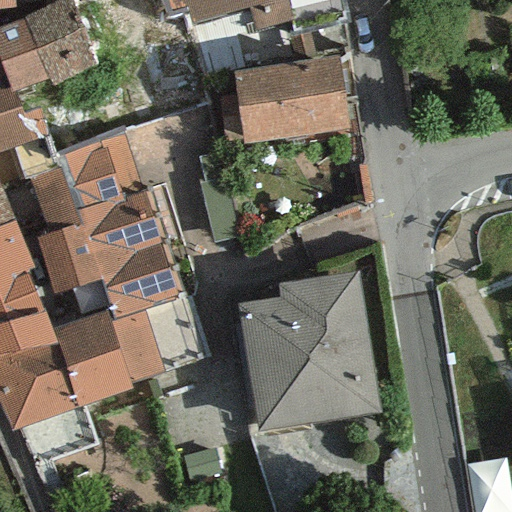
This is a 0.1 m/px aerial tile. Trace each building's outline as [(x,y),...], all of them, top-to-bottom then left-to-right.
[(0,0),(0,8),(12,7),(11,0),(0,0)] [(68,0),(62,0),(20,19),(51,87),(98,66),(68,0)] [(158,0),(164,18),(186,12),(192,26),(245,7),(252,31),(294,19),(285,0),(158,0)] [(20,19),(0,27),(0,64),(10,89),(11,92),(46,78),(20,19)] [(333,59),(230,74),(241,141),(344,126),(333,59)] [(0,152),(48,135),(38,108),(21,115),(11,92),(10,89),(0,91),(0,152)] [(122,132),(57,152),(63,170),(79,224),(97,279),(110,319),(175,299),(122,132)] [(219,154),(199,158),(204,183),(197,184),(209,243),(236,238),(219,154)] [(63,170),(27,181),(44,235),(79,224),(63,170)] [(0,223),(11,219),(0,192),(0,223)] [(11,219),(0,223),(0,409),(9,432),(79,407),(55,342),(51,329),(11,219)] [(79,224),(35,238),(52,293),(97,279),(79,224)] [(274,304),(276,319),(235,324),(251,444),(371,429),(353,294),(274,304)] [(104,310),(51,329),(79,407),(132,388),(130,383),(110,319),(104,310)] [(142,311),(110,319),(130,383),(163,371),(142,311)] [(212,450),(182,457),(187,479),(217,472),(212,450)] [(511,511),(511,455),(511,451),(473,456),(480,511),(511,511)]
